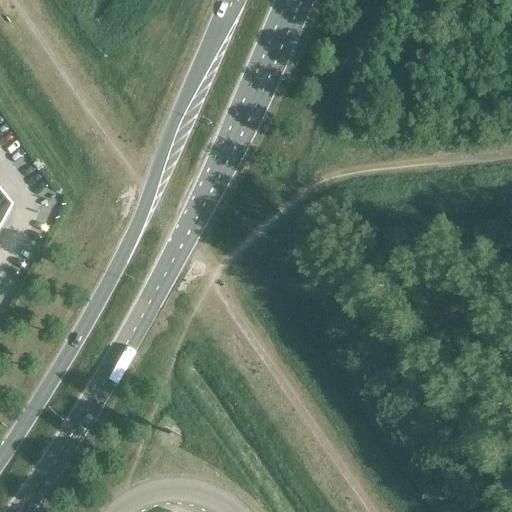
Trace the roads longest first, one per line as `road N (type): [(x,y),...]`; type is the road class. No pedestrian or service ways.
road 1 (track): [(374,511),(19,0)]
road 2 (secondary): [(21,511),(122,357),(290,0)]
road 3 (secondary): [(231,0),(122,249),(0,452)]
road 4 (track): [(212,279),(310,184),(437,161)]
